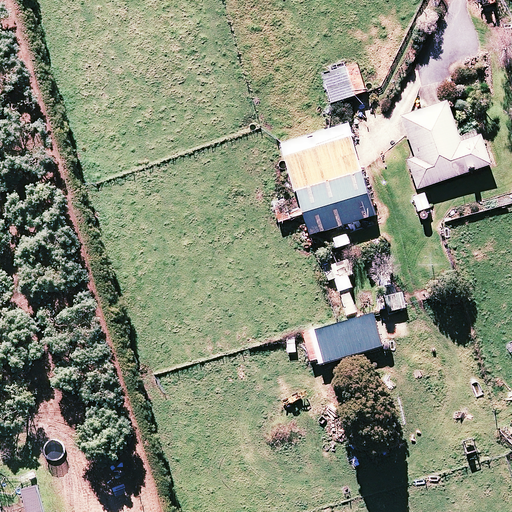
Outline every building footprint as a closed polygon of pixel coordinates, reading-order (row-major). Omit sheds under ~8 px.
[(364,98),(356,67),(325,75),(332,106),(364,98)] [(463,144),(451,104),(405,118),(418,159),(411,161),(419,188),(493,165),(484,138),(463,144)] [(298,194),(273,202),(280,223),(307,215),(313,236),(377,216),(350,127),(317,137),(320,149),(287,159),(298,194)] [(429,193),(413,198),(417,214),(434,209),(429,193)] [(357,275),(349,253),(321,264),(329,284),(335,281),(341,296),(356,290),(351,278),(357,275)] [(383,346),(374,315),(317,331),(326,363),(383,346)] [(306,366),(301,354),(272,365),(277,377),(306,366)]
